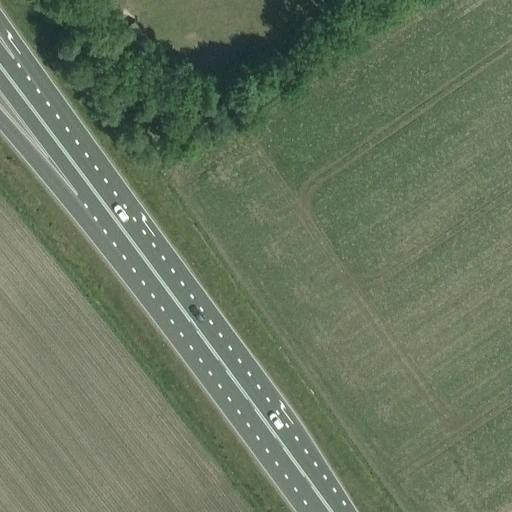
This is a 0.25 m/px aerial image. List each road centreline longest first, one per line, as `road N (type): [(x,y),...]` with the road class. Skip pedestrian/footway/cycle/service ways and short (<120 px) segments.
road 1 (trunk): [(326,511),(90,187)]
road 2 (trunk): [(90,187),(6,77)]
road 3 (trunk): [(0,106),(90,187)]
